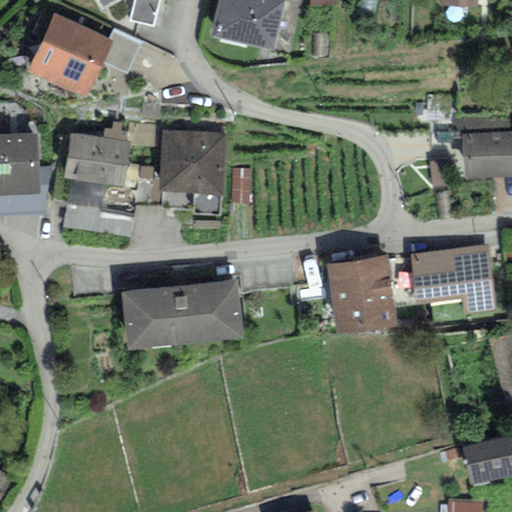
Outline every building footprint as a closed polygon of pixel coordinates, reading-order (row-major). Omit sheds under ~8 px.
[(121,0),(133,0),(130,22),(153,27),(159,0),(93,0),(100,12),(121,0)] [(286,2),(276,0),(218,0),(210,36),(274,52),(286,2)] [(107,41),(54,15),(26,70),(86,99),(103,63),(113,43),(107,41)] [(141,43),(113,29),(107,41),(113,43),(103,63),(127,74),(141,43)] [(225,134),(162,131),(159,190),(222,194),(225,134)] [(465,179),(511,177),(511,131),(463,134),(465,179)] [(0,196),(40,194),(38,167),(36,133),(0,135),(0,196)] [(130,143),(70,133),(63,178),(70,179),(104,185),(123,187),(130,143)] [(51,167),(38,167),(40,194),(0,196),(0,216),(43,215),(51,167)] [(100,209),(104,185),(70,179),(63,227),(96,232),(100,209)] [(135,214),(100,209),(96,232),(132,238),(135,214)] [(489,245),(409,254),(415,304),(460,299),(462,315),(496,311),(489,245)] [(397,327),(386,254),(325,263),(336,336),(397,327)] [(238,280),(121,292),(127,351),(244,340),(238,280)] [(511,336),(489,341),(504,402),(511,400),(511,336)] [(511,438),(462,448),(469,485),(511,476),(511,438)] [(0,499),(12,479),(0,471),(0,499)] [(481,511),(482,501),(448,500),(448,505),(440,505),(440,511),(481,511)]
